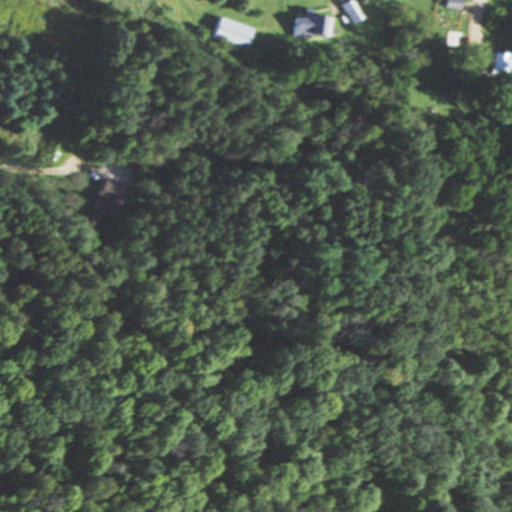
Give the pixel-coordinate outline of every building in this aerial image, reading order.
[(441,10),(456,10),(456,0),(441,0),(441,10)] [(351,24),(359,19),(347,1),(339,6),(351,24)] [(251,29),(216,18),(209,39),(245,51),(251,29)] [(327,38),(327,18),(290,18),(290,38),(327,38)] [(511,54),(487,54),(487,77),(511,77),(511,54)] [(125,193),(96,181),(84,210),(113,222),(125,193)]
